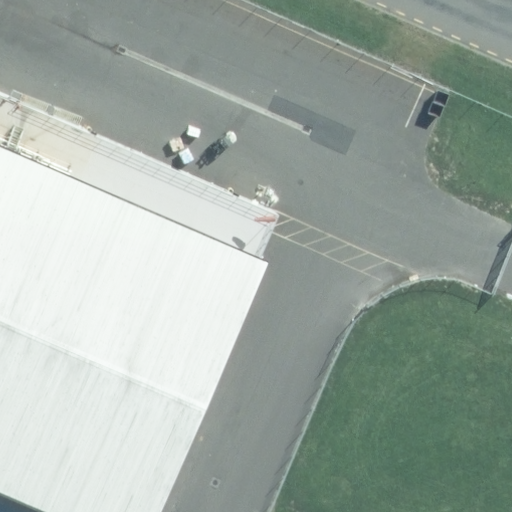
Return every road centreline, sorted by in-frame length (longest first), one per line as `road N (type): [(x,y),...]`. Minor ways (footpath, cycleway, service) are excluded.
road 1 (unknown): [(336,181),(0,26)]
road 2 (unknown): [(336,181),(171,511)]
road 3 (unknown): [(511,246),(459,237),(336,181)]
